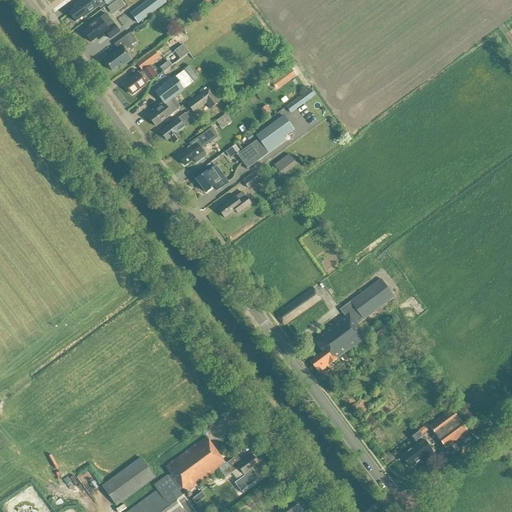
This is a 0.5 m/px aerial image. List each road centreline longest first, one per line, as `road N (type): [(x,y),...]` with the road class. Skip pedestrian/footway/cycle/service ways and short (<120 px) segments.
road 1 (secondary): [(402,509),(25,0)]
road 2 (unclassified): [(335,511),(0,59)]
road 3 (unclassified): [(402,509),(511,426)]
